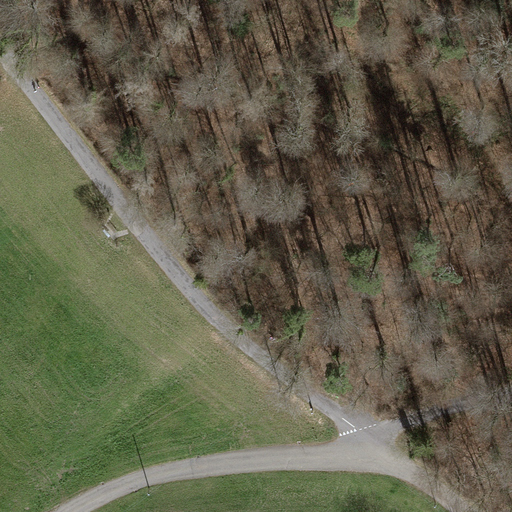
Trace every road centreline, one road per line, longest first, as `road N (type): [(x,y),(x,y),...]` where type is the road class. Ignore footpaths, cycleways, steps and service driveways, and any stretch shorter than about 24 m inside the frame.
road 1 (track): [(0,53),(206,307),(355,428),(369,458)]
road 2 (unclassified): [(74,511),(99,496),(240,460),(301,457),(397,465),(464,511)]
road 3 (track): [(366,440),(442,409),(511,393)]
